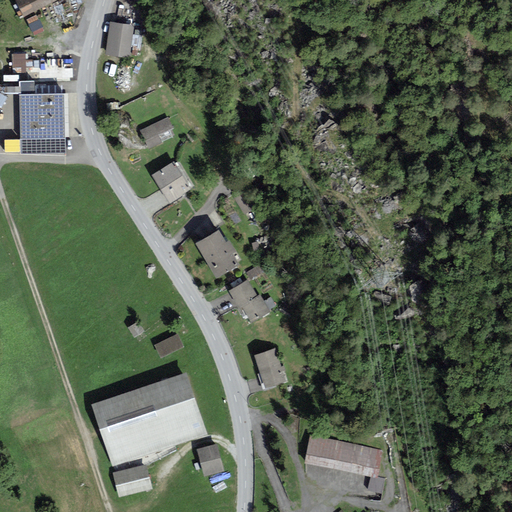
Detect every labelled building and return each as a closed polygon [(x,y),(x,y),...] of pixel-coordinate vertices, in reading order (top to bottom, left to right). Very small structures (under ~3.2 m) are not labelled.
[(19,0),(17,1),(24,15),(52,0),(19,0)] [(110,21),(105,53),(128,57),(133,25),(110,21)] [(13,71),(24,70),(24,54),(13,54),(13,71)] [(63,94),(19,95),(21,154),(65,153),(63,94)] [(168,117),(140,131),(145,141),(144,141),(149,149),(162,142),(159,136),(174,128),(168,117)] [(152,176),(169,204),(191,191),(173,163),(152,176)] [(218,230),(195,244),(216,278),(239,265),(233,254),(236,252),(230,240),(226,243),(218,230)] [(248,280),(229,291),(239,310),(243,308),(252,323),(270,313),(260,295),(257,297),(248,280)] [(137,324),(130,329),(136,338),(144,332),(137,324)] [(155,346),(161,358),(183,348),(177,336),(155,346)] [(275,349),(255,356),(260,374),(265,388),(286,382),(275,349)] [(185,373),(90,404),(111,467),(206,435),(185,373)] [(310,435),(305,462),(377,477),(382,450),(310,435)] [(216,443),(197,448),(204,475),(223,469),(216,443)] [(145,463),(112,471),(119,496),(151,488),(145,463)]
